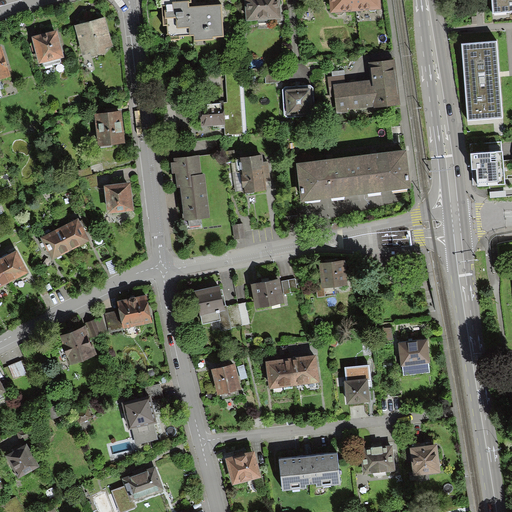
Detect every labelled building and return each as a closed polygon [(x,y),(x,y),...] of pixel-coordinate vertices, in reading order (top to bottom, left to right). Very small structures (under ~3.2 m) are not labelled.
[(283,0),(246,0),(249,28),(285,26),(283,0)] [(331,0),(334,17),(382,13),(381,0),(331,0)] [(511,0),(488,0),(489,11),(511,8),(511,0)] [(170,41),(196,38),(197,47),(229,43),(225,12),(194,16),(192,2),(165,5),(170,41)] [(105,20),(77,27),(86,61),(114,54),(105,20)] [(56,30),(32,37),(39,65),(64,59),(56,30)] [(496,41),(459,44),(466,119),(503,116),(496,41)] [(373,83),(336,89),(340,115),(401,105),(397,79),(395,68),(371,72),(373,83)] [(226,115),(199,117),(200,128),(225,127),(225,136),(243,135),(239,73),(223,74),(226,115)] [(315,93),(287,94),(288,120),(316,119),(315,93)] [(120,112),(98,115),(101,142),(123,140),(120,112)] [(411,153),(300,165),(304,203),(415,190),(411,153)] [(260,155),(240,158),(246,195),(265,192),(263,180),(271,178),(269,161),(261,163),(260,155)] [(202,159),(175,162),(182,226),(209,223),(202,159)] [(511,159),(484,163),(487,190),(511,187),(511,159)] [(129,183),(107,186),(109,210),(132,207),(129,183)] [(78,221),(39,241),(51,263),(90,243),(78,221)] [(240,221),(232,222),(234,238),(242,237),(240,221)] [(15,252),(0,260),(0,290),(27,276),(15,252)] [(345,263),(321,263),(321,291),(346,290),(345,263)] [(279,279),(252,284),(257,309),(284,304),(279,279)] [(223,289),(194,294),(200,328),(229,323),(223,289)] [(147,296),(117,302),(119,314),(123,334),(153,328),(147,296)] [(250,306),(243,306),(244,324),(251,323),(250,306)] [(108,336),(123,334),(119,314),(105,316),(108,336)] [(83,330),(60,337),(70,370),(94,363),(83,330)] [(428,335),(398,339),(402,365),(431,361),(428,335)] [(317,357),(265,363),(269,394),(321,388),(317,357)] [(7,369),(11,381),(25,376),(20,364),(7,369)] [(241,369),(219,373),(225,401),(247,396),(241,369)] [(369,381),(346,383),(347,406),(371,405),(369,381)] [(145,387),(147,396),(151,395),(152,401),(164,398),(161,384),(145,387)] [(122,402),(129,430),(132,429),(136,445),(158,439),(155,424),(158,423),(152,401),(151,395),(147,396),(122,402)] [(47,412),(52,423),(65,418),(61,407),(47,412)] [(27,444),(6,456),(19,479),(40,467),(27,444)] [(435,446),(412,448),(414,469),(437,467),(435,446)] [(391,448),(366,451),(369,476),(393,474),(391,448)] [(335,452),(279,458),(283,491),(339,485),(335,452)] [(251,455),(225,461),(231,488),(257,482),(251,455)] [(143,471),(122,478),(125,486),(112,491),(119,511),(121,511),(136,507),(134,501),(164,490),(156,467),(143,471)] [(53,487),(43,492),(47,500),(57,496),(53,487)] [(22,511),(15,498),(0,506),(0,510),(1,511),(22,511)]
